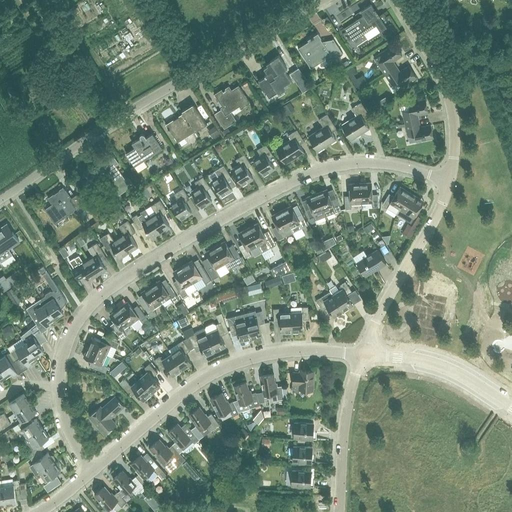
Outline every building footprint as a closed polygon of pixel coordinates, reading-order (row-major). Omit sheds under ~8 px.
[(344,28),(350,36),(353,41),(376,26),(380,32),(387,27),(379,16),(380,15),(375,9),(371,4),(355,15),(359,13),(362,16),(344,28)] [(298,48),(303,56),(311,68),(325,59),(328,63),(343,54),(339,47),(333,39),(325,45),(321,38),(318,33),(308,40),(309,41),(298,48)] [(378,63),(385,74),(396,66),(393,61),(402,55),(395,44),(380,54),(374,57),(378,63)] [(266,77),(259,81),(266,93),(274,88),(278,94),(286,89),(284,86),(292,81),(284,70),(287,68),(284,64),(279,55),(270,61),(272,64),(269,66),(268,65),(264,68),(268,73),(265,75),(266,77)] [(363,76),(356,79),(353,74),(357,72),(353,65),(345,69),(353,84),(354,83),(358,89),(367,84),(363,76)] [(400,72),(396,66),(385,74),(392,85),(397,81),(401,87),(416,77),(409,66),(400,72)] [(290,73),(303,92),(312,86),(299,67),(290,73)] [(214,114),(220,122),(224,129),(236,121),(231,112),(232,110),(230,108),(237,103),(241,108),(250,102),(244,93),(239,85),(232,89),(229,85),(223,90),(222,89),(214,94),(223,106),(221,107),(222,109),(214,114)] [(385,96),(378,101),(381,105),(388,101),(385,96)] [(425,99),(408,103),(402,104),(403,111),(406,123),(419,121),(417,114),(428,112),(425,99)] [(290,102),(282,107),(287,115),(295,110),(290,102)] [(341,125),(343,128),(346,131),(351,140),(369,128),(365,121),(371,117),(366,109),(361,102),(352,108),(356,116),(341,125)] [(167,125),(172,133),(178,142),(207,124),(194,103),(182,111),(183,114),(167,125)] [(308,136),(310,139),(312,143),(318,151),(336,139),(332,132),(337,129),(331,120),(329,117),(327,114),(319,119),(323,127),(308,136)] [(420,127),(419,121),(406,123),(408,136),(415,135),(416,141),(433,138),(431,125),(420,127)] [(207,130),(212,138),(220,133),(215,125),(207,130)] [(228,128),(222,131),(226,136),(231,133),(228,128)] [(276,149),(280,155),(285,163),(304,152),(299,144),(305,141),(297,129),(288,135),(291,139),(276,149)] [(148,165),(144,160),(162,148),(153,133),(146,137),(145,134),(144,134),(143,133),(142,133),(142,134),(141,134),(141,135),(140,135),(140,136),(141,137),(132,143),(135,147),(126,153),(138,171),(148,165)] [(223,149),(220,144),(215,147),(218,152),(223,149)] [(266,144),(257,149),(260,154),(254,159),(264,176),(275,169),(268,158),(273,155),(266,144)] [(83,172),(89,180),(90,182),(103,173),(118,194),(134,183),(129,177),(126,179),(115,165),(118,162),(111,152),(83,172)] [(232,169),(238,177),(243,186),(253,179),(246,168),(252,165),(246,156),(245,154),(236,159),(239,165),(232,169)] [(209,175),(212,180),(222,197),(233,190),(226,179),(231,176),(224,165),(215,171),(209,175)] [(191,191),(196,199),(202,208),(212,201),(205,190),(210,187),(205,179),(203,176),(195,182),(198,187),(191,191)] [(371,182),(360,183),(362,203),(372,202),(372,207),(379,207),(378,194),(372,194),(371,182)] [(362,203),(360,183),(350,184),(350,195),(345,196),(345,206),(345,209),(352,208),(351,203),(362,203)] [(409,192),(400,186),(394,196),(389,193),(382,204),(397,213),(399,209),(409,192)] [(80,213),(87,208),(77,194),(71,198),(64,187),(48,198),(52,203),(45,209),(55,223),(76,208),(80,213)] [(171,203),(176,211),(181,220),(192,213),(185,202),(190,199),(185,191),(183,188),(174,194),(178,199),(171,203)] [(327,189),(317,193),(326,216),(341,210),(337,198),(331,200),(327,189)] [(409,192),(399,209),(397,213),(405,218),(411,222),(418,211),(413,208),(419,198),(409,192)] [(311,222),(326,216),(317,193),(307,197),(311,208),(306,210),(309,219),(311,222)] [(146,208),(161,232),(170,226),(163,215),(167,212),(160,200),(151,205),(146,208)] [(306,222),(302,213),(297,216),(291,205),(282,210),(293,232),(302,228),(308,225),(306,222)] [(132,217),(139,229),(144,226),(152,238),(161,232),(146,208),(141,212),(142,214),(138,216),(137,214),(132,217)] [(282,210),(272,215),(277,226),(272,228),(277,237),(278,240),(293,232),(282,210)] [(407,226),(402,233),(410,237),(414,230),(422,218),(418,215),(412,226),(408,223),(407,226)] [(119,236),(129,253),(138,247),(131,235),(135,232),(130,224),(128,220),(119,226),(124,233),(119,236)] [(248,228),(258,245),(261,252),(276,244),(275,242),(273,239),(268,230),(263,233),(258,223),(248,228)] [(371,224),(364,228),(366,232),(373,227),(371,224)] [(0,259),(2,262),(13,254),(8,248),(19,241),(10,227),(0,233),(0,259)] [(249,250),(258,245),(248,228),(239,233),(244,243),(239,246),(244,255),(245,258),(251,255),(249,250)] [(120,258),(129,253),(119,236),(114,240),(109,232),(100,238),(102,241),(108,250),(112,247),(120,258)] [(390,235),(382,236),(386,243),(388,243),(390,235)] [(215,246),(225,264),(229,269),(243,261),(234,246),(229,249),(225,241),(215,246)] [(88,259),(98,275),(107,269),(100,257),(105,254),(99,246),(97,242),(88,248),(93,256),(88,259)] [(206,252),(210,259),(208,260),(207,258),(202,261),(213,279),(219,276),(215,269),(225,264),(215,246),(206,252)] [(377,249),(356,262),(365,276),(386,262),(377,249)] [(327,252),(320,256),(323,261),(330,257),(327,252)] [(98,275),(88,259),(83,262),(79,255),(70,261),(73,267),(72,268),(78,279),(85,275),(89,281),(98,275)] [(193,283),(202,277),(205,283),(211,280),(208,276),(203,267),(198,270),(192,260),(183,266),(193,283)] [(274,276),(291,270),(286,260),(270,269),(274,276)] [(305,265),(308,270),(314,266),(311,261),(305,265)] [(47,270),(44,265),(39,268),(42,273),(47,270)] [(184,288),(193,283),(183,266),(174,271),(179,281),(174,284),(183,297),(188,294),(184,288)] [(296,280),(293,272),(283,275),(285,283),(296,280)] [(0,277),(0,285),(4,291),(12,286),(6,278),(4,275),(0,277)] [(274,284),(281,282),(279,276),(272,278),(274,284)] [(161,303),(162,303),(170,297),(174,303),(179,299),(169,284),(165,287),(160,280),(151,286),(161,303)] [(330,289),(343,310),(353,304),(347,295),(352,292),(347,283),(345,281),(340,285),(343,289),(339,291),(335,285),(330,289)] [(260,282),(253,284),(256,293),(262,291),(260,282)] [(161,303),(151,286),(142,292),(153,309),(161,303)] [(12,288),(6,292),(11,301),(18,297),(12,288)] [(45,296),(41,298),(44,304),(54,318),(63,312),(61,309),(67,302),(58,288),(53,291),(51,290),(45,294),(45,296)] [(343,310),(330,289),(329,290),(330,291),(321,297),(316,300),(323,311),(328,307),(334,316),(343,310)] [(229,299),(228,293),(219,296),(221,303),(229,299)] [(42,332),(52,325),(49,321),(54,318),(44,304),(41,298),(26,308),(40,329),(42,332)] [(138,307),(134,310),(127,301),(119,308),(131,324),(139,318),(140,319),(143,323),(148,319),(138,307)] [(189,312),(183,302),(178,305),(184,314),(189,312)] [(291,307),(291,313),(292,331),(304,330),(303,319),(309,319),(308,309),(308,306),(302,307),(291,307)] [(122,330),(131,324),(119,308),(110,314),(122,330)] [(281,331),(292,331),(291,313),(280,313),(280,308),(273,309),(274,321),(280,321),(281,331)] [(254,310),(246,312),(244,313),(251,337),(262,335),(259,324),(265,323),(262,310),(255,312),(254,310)] [(240,340),(251,337),(244,313),(227,317),(228,319),(231,332),(237,330),(240,340)] [(186,317),(178,321),(181,327),(188,324),(186,317)] [(205,328),(215,350),(225,345),(221,336),(226,333),(221,322),(215,324),(213,323),(206,326),(205,328)] [(215,350),(205,328),(205,329),(204,328),(189,335),(195,348),(200,345),(205,355),(215,350)] [(47,339),(42,332),(40,329),(32,334),(34,336),(25,342),(35,357),(44,351),(40,344),(47,339)] [(88,346),(106,355),(111,345),(93,336),(88,346)] [(105,342),(111,345),(112,346),(117,348),(119,342),(115,340),(107,337),(105,342)] [(185,354),(190,350),(183,340),(178,343),(181,347),(172,354),(182,369),(191,362),(185,354)] [(30,360),(35,357),(25,342),(11,351),(16,360),(23,370),(33,364),(30,360)] [(106,355),(88,346),(84,356),(93,360),(102,365),(106,355)] [(136,356),(142,351),(139,348),(133,353),(136,356)] [(14,377),(23,370),(16,360),(14,361),(9,353),(0,358),(0,366),(6,376),(11,373),(14,377)] [(182,369),(172,354),(163,360),(160,356),(154,360),(161,370),(166,366),(172,375),(182,369)] [(140,379),(152,392),(160,385),(153,377),(158,373),(151,365),(149,363),(145,368),(148,372),(140,379)] [(116,366),(110,372),(114,377),(121,371),(116,366)] [(300,372),(294,372),(293,391),(300,392),(300,389),(313,390),(314,371),(300,370),(300,372)] [(274,374),(261,376),(264,394),(272,393),(273,400),(284,399),(282,385),(276,386),(274,374)] [(124,378),(119,383),(132,396),(136,392),(143,400),(152,392),(140,379),(132,386),(124,378)] [(234,385),(237,395),(240,403),(247,401),(249,408),(260,404),(256,391),(250,393),(246,381),(234,385)] [(210,398),(215,407),(219,415),(230,409),(233,416),(239,413),(233,401),(228,403),(222,392),(210,398)] [(9,403),(15,412),(30,402),(24,393),(9,403)] [(100,406),(89,416),(104,434),(116,424),(110,418),(124,406),(116,396),(102,408),(100,406)] [(37,411),(30,402),(15,412),(21,421),(22,421),(29,416),(37,411)] [(295,402),(293,408),(299,410),(301,404),(295,402)] [(200,429),(206,425),(210,430),(219,424),(212,413),(207,417),(200,406),(189,414),(195,422),(200,429)] [(32,421),(29,416),(22,421),(21,421),(18,423),(28,438),(43,428),(37,419),(32,421)] [(0,429),(11,423),(7,417),(0,422),(0,429)] [(295,422),(294,438),(328,440),(328,439),(316,439),(317,432),(329,433),(329,432),(313,431),(314,422),(295,422)] [(168,431),(181,446),(185,451),(200,439),(191,429),(186,433),(178,423),(168,431)] [(249,433),(242,427),(238,432),(244,438),(249,433)] [(34,454),(41,450),(45,447),(42,442),(49,437),(43,428),(28,438),(24,440),(32,451),(28,454),(30,457),(34,454)] [(159,439),(150,447),(166,466),(176,458),(180,464),(185,459),(172,444),(168,448),(159,439)] [(312,446),(302,446),(294,445),(293,462),(327,464),(327,463),(315,463),(316,456),(328,457),(328,456),(312,455),(312,446)] [(3,450),(1,450),(1,453),(8,461),(11,458),(3,450)] [(30,457),(34,463),(30,466),(35,474),(39,471),(54,461),(54,460),(55,460),(55,458),(53,455),(51,454),(50,455),(48,452),(44,455),(41,450),(34,454),(30,457)] [(144,478),(145,477),(148,480),(151,481),(158,475),(163,470),(154,460),(149,464),(141,455),(131,463),(140,473),(144,478)] [(55,462),(54,461),(39,471),(35,474),(34,475),(37,479),(42,475),(46,481),(61,471),(58,467),(59,467),(60,465),(57,462),(56,461),(55,462)] [(217,471),(222,467),(217,461),(212,465),(217,471)] [(193,468),(189,472),(196,480),(200,476),(193,468)] [(311,470),(301,470),(293,469),(292,486),(326,488),(326,487),(314,487),(314,480),(326,481),(326,480),(311,479),(311,470)] [(113,479),(120,486),(122,489),(126,493),(131,489),(136,494),(140,490),(141,492),(146,488),(142,483),(136,476),(131,480),(123,470),(113,479)] [(140,473),(136,476),(142,483),(145,481),(142,479),(144,478),(140,473)] [(57,476),(51,481),(55,487),(61,482),(57,476)] [(12,479),(2,480),(3,486),(5,504),(17,502),(15,489),(21,488),(20,483),(19,479),(14,480),(12,479)] [(117,509),(121,506),(126,502),(122,497),(118,492),(117,492),(113,496),(105,486),(95,495),(107,509),(113,504),(117,509)] [(149,493),(145,497),(149,501),(153,497),(149,493)]
